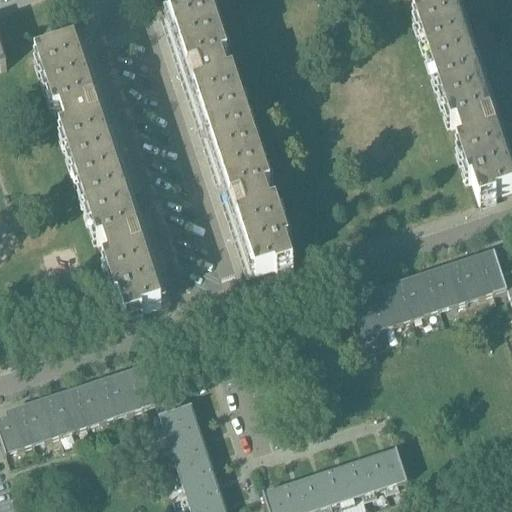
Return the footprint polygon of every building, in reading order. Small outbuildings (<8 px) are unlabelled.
[(511,196),(511,158),(459,0),(405,0),(475,209),(511,196)] [(295,268),(208,5),(159,21),(246,284),(295,268)] [(170,309),(125,173),(84,46),(35,62),(122,325),(170,309)] [(357,344),(506,297),(501,280),(494,257),(487,260),(488,265),(346,312),(346,311),(345,312),(356,346),(357,345),(357,344)] [(506,297),(509,307),(511,305),(511,276),(501,280),(506,297)] [(155,411),(150,396),(142,373),(135,375),(137,381),(0,425),(0,445),(5,462),(6,461),(6,460),(155,411)] [(150,396),(155,411),(159,422),(190,412),(181,385),(150,396)] [(159,422),(166,445),(197,435),(190,414),(191,414),(190,412),(159,422)] [(166,445),(173,467),(204,456),(197,435),(166,445)] [(173,467),(180,489),(211,479),(204,456),(173,467)] [(395,458),(374,465),(384,495),(406,488),(395,456),(394,456),(395,458)] [(374,465),(351,472),(362,503),(384,495),(374,465)] [(351,472),(329,479),(339,510),(362,503),(351,472)] [(180,489),(188,511),(218,501),(211,479),(180,489)] [(329,479),(307,487),(315,511),(334,511),(339,510),(329,479)] [(315,511),(307,487),(285,494),(290,511),(315,511)] [(290,511),(285,494),(264,501),(263,500),(262,500),(266,511),(290,511)] [(188,511),(187,511),(222,511),(218,501),(188,511)]
